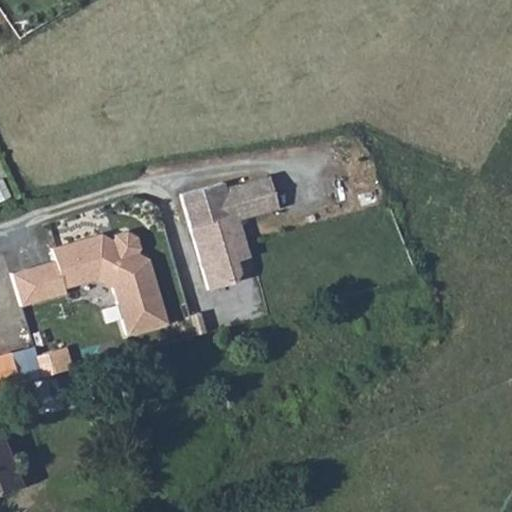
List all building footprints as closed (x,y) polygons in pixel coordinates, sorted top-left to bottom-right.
[(220,179),(176,193),(206,289),(233,280),(238,270),(235,260),(247,256),(236,219),(276,207),(265,173),(222,186),(220,179)] [(1,180),(0,180),(0,202),(8,198),(1,180)] [(51,260),(24,268),(34,300),(64,291),(62,287),(94,278),(110,287),(124,333),(163,322),(144,259),(134,253),(137,247),(132,236),(123,231),(112,235),(110,240),(97,233),(48,248),(51,260)] [(246,299),(209,309),(216,331),(252,320),(246,299)] [(0,388),(15,385),(6,353),(0,354),(0,388)] [(90,401),(79,365),(27,383),(34,400),(47,394),(55,412),(90,401)] [(47,394),(34,400),(21,405),(27,422),(55,412),(47,394)] [(0,450),(0,491),(14,486),(0,450)]
